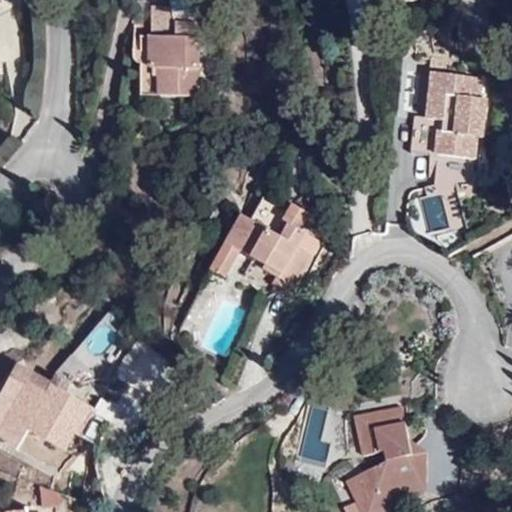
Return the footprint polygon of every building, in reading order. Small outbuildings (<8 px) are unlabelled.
[(169,0),(169,8),(187,9),(186,0),(169,0)] [(413,10),(411,0),(363,0),(366,16),(413,10)] [(178,42),(198,42),(198,24),(178,25),(178,42)] [(203,98),(204,42),(198,42),(178,42),(148,42),(145,98),(203,98)] [(482,148),(488,107),(477,105),(480,85),(431,78),(424,122),(412,120),(407,150),(420,152),(420,164),(470,170),(473,147),(482,148)] [(259,229),(265,233),(275,238),(284,222),(268,213),(259,229)] [(289,263),(274,254),(280,242),(275,238),(265,233),(258,246),(216,222),(198,253),(218,264),(241,277),(238,283),(268,301),(289,263)] [(199,295),(218,264),(198,253),(180,283),(199,295)] [(82,393),(117,341),(93,324),(57,376),(82,393)] [(235,373),(245,388),(264,375),(255,360),(235,373)] [(14,379),(8,389),(40,407),(45,397),(14,379)] [(8,389),(0,403),(0,453),(12,460),(23,441),(57,460),(67,443),(74,446),(88,421),(45,397),(40,407),(8,389)] [(300,462),(328,466),(336,410),(308,406),(300,462)] [(377,472),(344,488),(355,511),(397,511),(401,510),(394,497),(400,494),(401,476),(396,467),(400,466),(397,454),(390,418),(352,426),(359,465),(372,463),(377,472)] [(350,467),(359,465),(352,426),(342,428),(350,467)] [(397,454),(400,466),(408,465),(397,454)] [(401,510),(414,504),(401,476),(400,494),(394,497),(401,510)] [(344,511),(355,511),(344,488),(335,493),(344,511)]
